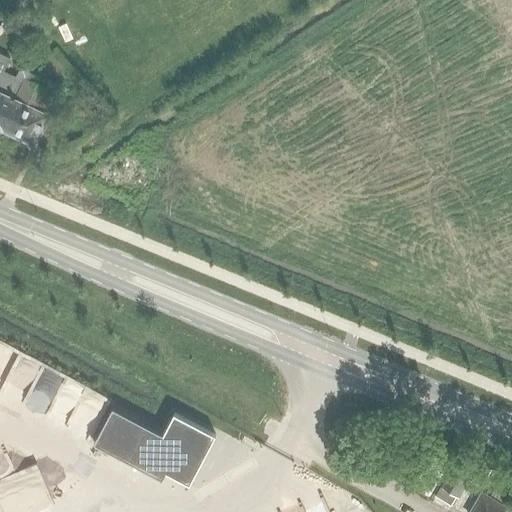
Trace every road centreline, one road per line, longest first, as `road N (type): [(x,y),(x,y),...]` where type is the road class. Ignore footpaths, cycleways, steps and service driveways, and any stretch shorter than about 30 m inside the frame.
road 1 (secondary): [(329,363),(0,221)]
road 2 (secondary): [(511,435),(329,363)]
road 3 (unclassified): [(295,446),(413,511)]
